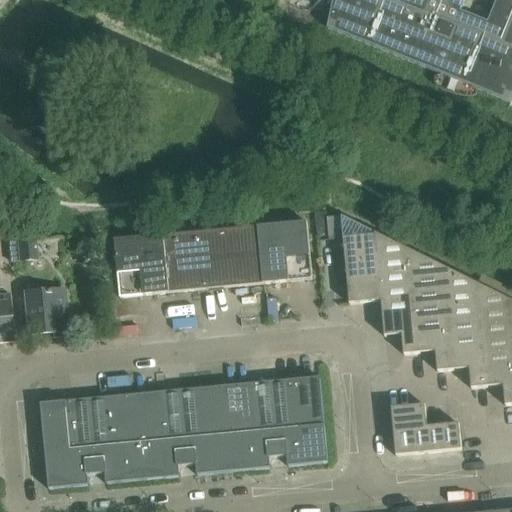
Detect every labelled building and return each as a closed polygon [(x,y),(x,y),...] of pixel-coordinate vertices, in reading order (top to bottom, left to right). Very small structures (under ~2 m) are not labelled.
[(511,0),(335,0),(331,17),(328,31),(510,105),(511,100),(511,0)] [(472,391),(487,390),(504,388),(506,408),(511,407),(511,304),(342,219),(350,307),(382,304),(385,339),(402,338),(404,357),(436,354),(438,374),(470,371),(472,391)] [(144,298),(264,286),(313,282),(308,224),(115,242),(120,300),(144,298)] [(18,244),(9,244),(11,264),(36,262),(34,242),(18,243),(18,244)] [(23,295),(27,337),(53,334),(51,318),(67,317),(65,292),(49,293),(49,292),(23,295)] [(0,345),(7,345),(13,344),(8,296),(0,297),(0,345)] [(42,406),(50,492),(89,488),(89,478),(107,477),(108,486),(179,479),(179,470),(197,468),(198,478),(270,471),(269,461),(288,460),(289,469),(329,466),(320,381),(106,400),(42,406)] [(392,411),(396,459),(462,452),(460,426),(428,429),(426,408),(392,411)]
